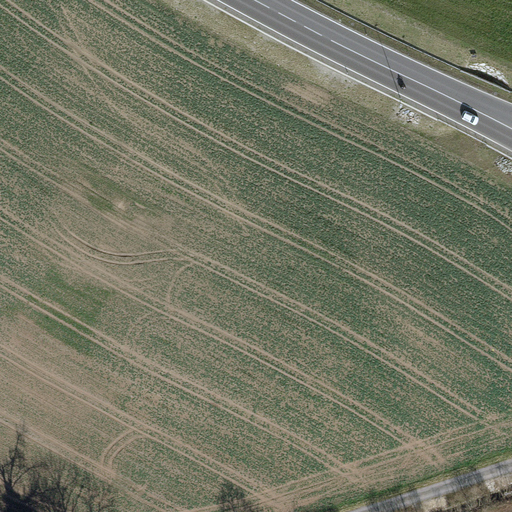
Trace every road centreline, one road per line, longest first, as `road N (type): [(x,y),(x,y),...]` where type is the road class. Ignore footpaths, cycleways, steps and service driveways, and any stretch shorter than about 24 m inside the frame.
road 1 (secondary): [(511,126),(258,0)]
road 2 (track): [(511,464),(381,511)]
